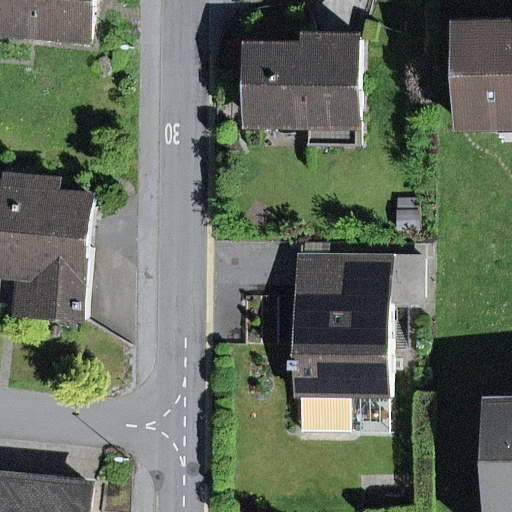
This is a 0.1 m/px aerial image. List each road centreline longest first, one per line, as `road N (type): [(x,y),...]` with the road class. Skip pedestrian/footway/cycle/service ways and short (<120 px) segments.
road 1 (residential): [(185,433),(187,0)]
road 2 (residential): [(0,415),(185,433)]
